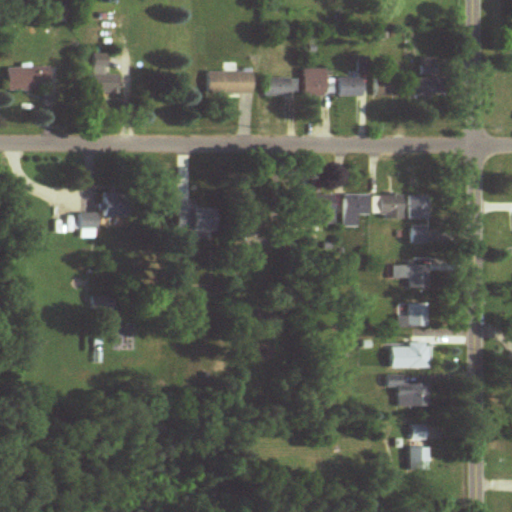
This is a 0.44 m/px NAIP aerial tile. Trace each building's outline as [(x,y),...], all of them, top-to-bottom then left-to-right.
[(115,75),(104,75),(104,54),(90,54),(90,94),(115,94),(115,75)] [(407,79),(408,98),(439,98),(438,59),(418,59),(419,79),(407,79)] [(5,69),(5,91),(48,91),(48,69),(5,69)] [(329,98),(329,80),(323,80),(323,70),(299,70),(299,98),(329,98)] [(205,95),(249,95),(249,73),(205,73),(205,95)] [(293,79),(263,79),(263,98),(293,98),(293,79)] [(359,98),(359,79),(335,79),(335,98),(359,98)] [(395,98),(395,79),(371,79),(371,98),(395,98)] [(101,217),(126,217),(126,194),(101,194),(101,217)] [(330,195),(306,195),(306,226),(330,226),(330,195)] [(364,195),(341,195),(341,226),(352,226),(352,217),(364,217),(364,195)] [(376,215),(376,221),(400,221),(400,195),(369,195),(369,215),(376,215)] [(406,196),(406,221),(428,221),(428,196),(406,196)] [(174,231),(211,231),(211,206),(174,206),(174,231)] [(77,238),(94,238),(93,214),(77,214),(77,238)] [(426,230),(409,230),(409,245),(426,245),(426,230)] [(390,279),(406,279),(406,292),(426,292),(426,266),(390,266),(390,279)] [(90,296),(90,318),(112,318),(112,296),(90,296)] [(425,327),(425,304),(404,304),(404,317),(395,317),(395,327),(425,327)] [(425,344),(388,344),(388,369),(425,369),(425,344)] [(395,408),(426,408),(426,383),(401,383),(401,376),(384,376),(384,389),(395,389),(395,408)] [(423,442),(423,427),(409,427),(409,442),(423,442)] [(407,448),(407,471),(425,471),(425,448),(407,448)]
